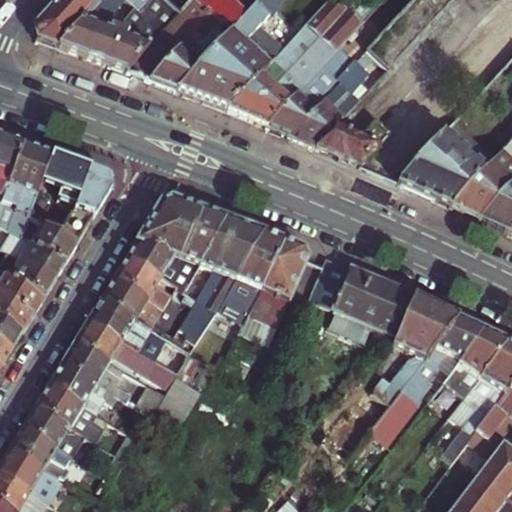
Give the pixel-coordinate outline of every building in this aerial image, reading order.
[(56,0),(31,28),(36,40),(49,45),(58,48),(102,0),(56,0)] [(163,0),(150,0),(139,13),(134,9),(116,29),(109,27),(106,31),(99,28),(125,0),(102,0),(58,48),(75,55),(113,69),(125,73),(179,15),(163,0)] [(125,73),(158,86),(174,92),(246,14),(230,0),(192,0),(209,15),(204,20),(211,27),(201,38),(193,31),(198,26),(182,11),(179,15),(125,73)] [(125,0),(134,9),(139,13),(150,0),(125,0)] [(226,112),(267,69),(256,60),(262,53),(257,48),(251,55),(243,47),(285,0),(259,0),(246,14),(174,92),(210,105),(226,112)] [(243,119),(267,129),(339,52),(375,14),(361,0),(331,0),(267,69),(226,112),(243,119)] [(230,0),(246,14),(259,0),(230,0)] [(361,0),(375,14),(388,0),(361,0)] [(417,0),(366,54),(374,61),(387,75),(458,0),(417,0)] [(502,69),(511,59),(511,3),(452,66),(466,79),(479,92),(502,69)] [(338,83),(354,66),(339,52),(267,129),(280,135),(291,139),(341,86),(338,83)] [(315,150),(334,130),(341,122),(332,114),(366,77),(362,74),(374,61),(366,54),(354,66),(338,83),(341,86),(291,139),(300,144),(315,150)] [(511,59),(502,69),(511,78),(511,59)] [(419,196),(448,209),(491,163),(458,131),(473,115),(464,108),(390,183),(419,196)] [(357,140),(338,160),(355,168),(387,134),(374,123),(357,140)] [(357,140),(334,130),(315,150),(338,160),(357,140)] [(0,216),(25,149),(13,145),(0,140),(0,216)] [(511,140),(491,163),(448,209),(467,217),(477,221),(511,182),(511,140)] [(25,241),(47,181),(54,160),(40,155),(25,149),(0,216),(0,225),(17,236),(21,238),(25,241)] [(63,188),(44,228),(58,236),(57,238),(67,244),(69,241),(80,248),(92,228),(114,191),(107,179),(65,164),(54,160),(47,181),(63,188)] [(496,230),(504,235),(511,226),(511,182),(477,221),(496,230)] [(127,261),(162,283),(166,277),(205,213),(172,201),(165,205),(159,208),(127,261)] [(190,291),(193,285),(201,272),(229,223),(217,218),(205,213),(166,277),(190,291)] [(248,231),(229,223),(201,272),(224,281),(216,293),(195,327),(207,334),(219,314),(265,237),(248,231)] [(58,236),(44,228),(33,245),(68,266),(75,256),(80,248),(69,241),(67,244),(57,238),(58,236)] [(10,256),(21,238),(17,236),(5,253),(10,256)] [(219,314),(248,331),(288,246),(276,242),(265,237),(219,314)] [(21,238),(10,256),(23,264),(33,245),(25,241),(21,238)] [(23,264),(58,284),(64,273),(68,266),(33,245),(23,264)] [(295,296),(309,263),(304,253),(288,246),(248,331),(244,340),(271,352),(295,296)] [(157,291),(162,283),(127,261),(119,274),(113,283),(149,304),(166,315),(173,300),(157,291)] [(58,284),(23,264),(13,280),(47,301),(53,292),(58,284)] [(415,297),(396,289),(338,266),(320,309),(335,316),(370,331),(394,341),(415,297)] [(43,308),(47,301),(13,280),(9,277),(0,271),(0,296),(37,318),(43,308)] [(216,293),(224,281),(201,272),(193,285),(216,293)] [(149,304),(113,283),(106,294),(101,303),(136,325),(149,304)] [(0,319),(26,335),(32,325),(37,318),(0,296),(0,319)] [(427,302),(415,297),(394,341),(391,348),(410,359),(388,387),(382,382),(371,396),(389,410),(460,318),(427,302)] [(196,310),(199,306),(189,299),(186,304),(196,310)] [(136,325),(101,303),(93,316),(88,324),(179,380),(191,360),(154,336),(136,325)] [(166,315),(149,304),(136,325),(154,336),(159,329),(166,315)] [(370,331),(335,316),(329,329),(364,345),(370,331)] [(462,362),(487,331),(474,325),(460,318),(389,410),(369,435),(357,451),(362,456),(371,445),(372,445),(376,440),(388,449),(420,408),(418,407),(434,386),(430,383),(441,369),(451,356),(462,362)] [(26,335),(0,319),(0,343),(15,352),(20,345),(26,335)] [(88,324),(84,331),(75,346),(111,368),(114,363),(169,396),(179,380),(88,324)] [(446,384),(467,400),(511,343),(500,337),(487,331),(462,362),(452,376),(446,384)] [(192,332),(184,345),(196,352),(204,339),(192,332)] [(449,470),(452,466),(511,388),(511,342),(511,343),(467,400),(453,419),(465,428),(457,439),(439,462),(449,470)] [(10,361),(15,352),(0,343),(0,370),(3,372),(10,361)] [(111,368),(75,346),(70,355),(62,367),(112,397),(128,407),(133,398),(131,397),(139,384),(111,368)] [(462,362),(451,356),(441,369),(452,376),(462,362)] [(112,397),(62,367),(55,379),(49,389),(99,419),(112,397)] [(204,396),(179,380),(169,396),(167,401),(155,419),(181,434),(204,396)] [(506,445),(511,437),(511,388),(452,466),(475,485),(506,445)] [(99,419),(49,389),(44,398),(36,411),(86,441),(95,446),(104,431),(101,429),(105,423),(99,419)] [(148,390),(136,411),(155,419),(167,401),(148,390)] [(86,441),(36,411),(29,422),(24,431),(74,461),(86,441)] [(74,461),(24,431),(17,442),(10,454),(66,487),(71,476),(67,474),(74,461)] [(129,438),(116,459),(127,465),(140,444),(134,441),(129,438)] [(454,511),(511,511),(511,504),(508,502),(511,497),(511,450),(506,445),(475,485),(454,511)] [(66,487),(10,454),(5,463),(0,470),(0,475),(51,506),(53,507),(66,487)] [(127,465),(116,459),(106,479),(115,485),(117,482),(127,465)] [(0,475),(0,504),(12,511),(47,511),(51,506),(0,475)] [(109,496),(115,485),(106,479),(99,490),(109,496)]
